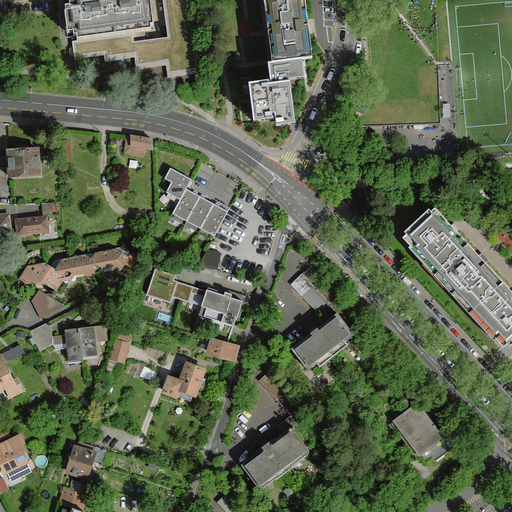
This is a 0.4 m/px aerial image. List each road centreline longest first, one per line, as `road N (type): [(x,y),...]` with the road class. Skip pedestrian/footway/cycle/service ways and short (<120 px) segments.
road 1 (residential): [(296,194),(192,511)]
road 2 (tertiary): [(296,194),(319,233),(511,438)]
road 3 (tertiary): [(296,194),(240,152),(175,124),(0,102)]
road 4 (tertiary): [(511,405),(336,218),(296,194)]
road 5 (residential): [(296,194),(301,163),(351,48),(351,0)]
